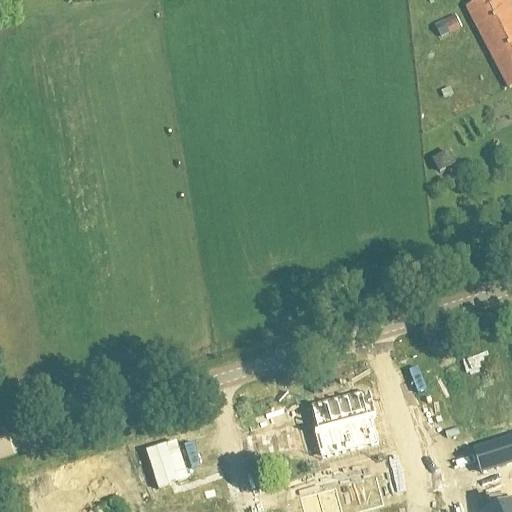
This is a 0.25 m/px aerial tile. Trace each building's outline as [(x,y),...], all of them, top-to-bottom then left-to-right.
[(509,89),(511,88),(511,9),(507,0),(478,0),(466,7),(509,89)] [(440,171),(455,163),(449,152),(433,160),(440,171)] [(370,392),(312,408),(318,433),(318,434),(373,419),(373,420),(377,419),(370,392)] [(318,433),(314,434),(321,460),(380,445),(373,420),(373,419),(318,434),(318,433)] [(511,438),(494,444),(501,467),(511,463),(511,438)] [(341,511),(336,488),(299,498),(302,511),(341,511)] [(458,511),(451,496),(430,506),(432,511),(458,511)] [(511,511),(511,502),(490,511),(511,511)]
